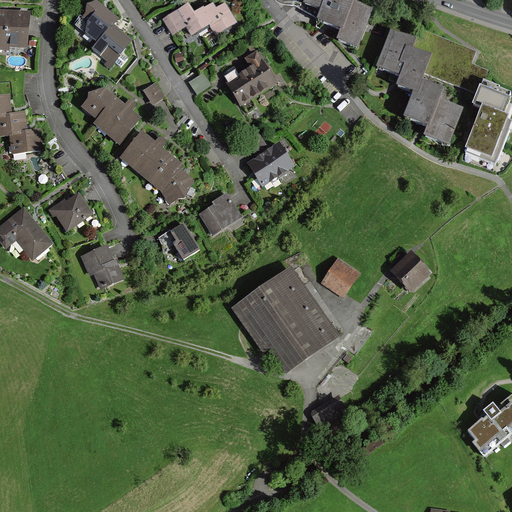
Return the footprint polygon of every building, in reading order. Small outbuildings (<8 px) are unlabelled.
[(303,0),(303,2),(320,9),(315,21),(340,30),(336,40),(357,48),(372,11),(352,4),(353,0),(303,0)] [(194,15),(203,29),(211,24),(217,33),(236,22),(225,3),(216,8),(213,3),(208,6),(194,15)] [(117,23),(95,5),(76,28),(96,43),(105,32),(108,34),(112,29),(117,23)] [(203,29),(194,15),(188,5),(165,19),(174,34),(186,27),(191,36),(203,29)] [(27,15),(0,12),(0,49),(23,52),(27,15)] [(473,64),(476,51),(418,28),(417,38),(413,48),(431,55),(425,74),(477,93),(485,80),(489,70),(473,64)] [(129,44),(112,29),(108,34),(105,32),(96,43),(92,48),(113,64),(129,44)] [(417,38),(393,30),(380,68),(398,74),(394,86),(413,92),(417,93),(423,79),(425,74),(431,55),(413,48),(417,38)] [(174,55),(176,62),(184,61),(182,53),(174,55)] [(273,86),(253,55),(241,63),(246,70),(225,84),(240,107),(273,86)] [(189,82),(197,95),(212,86),(203,73),(189,82)] [(444,87),(423,79),(417,93),(413,92),(404,116),(429,125),(428,127),(425,134),(450,145),(464,108),(440,98),(444,87)] [(504,124),(511,92),(485,80),(477,93),(472,104),(480,108),(465,152),(495,167),(510,125),(504,124)] [(158,87),(155,83),(144,91),(146,94),(154,105),(165,97),(158,87)] [(99,119),(116,98),(105,87),(89,94),(82,107),(99,119)] [(0,114),(12,112),(8,93),(0,94),(0,114)] [(131,111),(136,106),(136,102),(135,101),(133,100),(129,100),(124,105),(116,98),(99,119),(95,122),(119,143),(140,118),(131,111)] [(0,134),(10,133),(28,130),(25,110),(12,112),(0,114),(0,134)] [(43,149),(40,128),(28,130),(10,133),(14,154),(43,149)] [(151,180),(172,156),(162,149),(167,144),(166,140),(164,138),(163,137),(159,137),(155,141),(143,132),(123,159),(151,180)] [(247,143),(256,156),(268,148),(259,135),(247,143)] [(279,145),(265,154),(278,175),(292,166),(279,145)] [(265,154),(250,163),(263,184),(278,175),(265,154)] [(172,156),(151,180),(162,190),(170,203),(178,198),(184,196),(193,182),(186,175),(180,169),(183,165),(172,156)] [(94,213),(80,193),(68,201),(67,199),(50,211),(54,217),(57,216),(68,232),(94,213)] [(238,219),(223,196),(196,213),(211,236),(238,219)] [(54,243),(24,207),(0,226),(0,239),(6,247),(16,238),(34,259),(54,243)] [(170,213),(165,216),(168,223),(174,220),(170,213)] [(201,250),(184,224),(170,232),(177,243),(173,245),(183,261),(201,250)] [(108,244),(83,256),(90,272),(94,271),(101,288),(125,277),(117,260),(115,261),(108,244)] [(410,257),(389,273),(405,294),(426,278),(410,257)] [(358,274),(337,262),(323,285),(344,298),(358,274)] [(289,268),(237,304),(285,372),(336,336),(289,268)] [(475,442),(473,444),(485,458),(511,434),(511,394),(493,411),(490,407),(481,415),(484,418),(468,433),(475,442)] [(341,396),(314,412),(323,427),(350,411),(341,396)]
